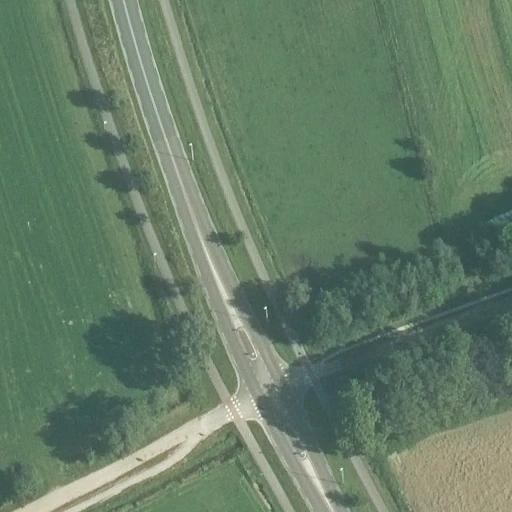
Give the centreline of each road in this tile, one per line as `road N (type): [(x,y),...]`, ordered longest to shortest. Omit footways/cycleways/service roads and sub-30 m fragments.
road 1 (primary): [(331,511),(198,234),(122,0)]
road 2 (track): [(315,372),(511,305)]
road 3 (track): [(203,427),(33,511)]
road 4 (track): [(511,359),(335,423)]
